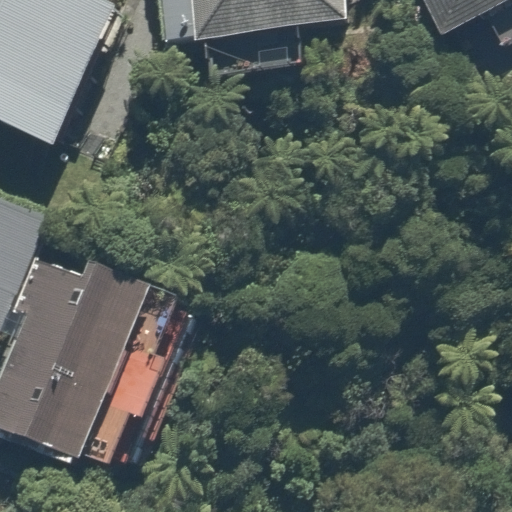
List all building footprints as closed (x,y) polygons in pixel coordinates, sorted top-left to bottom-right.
[(0,0),(0,128),(38,146),(56,154),(118,19),(100,11),(104,0),(0,0)] [(351,0),(159,0),(163,51),(354,35),(351,0)] [(511,0),(423,0),(447,48),(489,27),(507,64),(511,61),(511,0)] [(0,205),(0,337),(2,338),(51,227),(0,205)] [(114,468),(131,475),(186,340),(150,325),(163,292),(100,267),(92,285),(45,266),(0,375),(0,444),(81,477),(85,469),(109,480),(114,468)]
